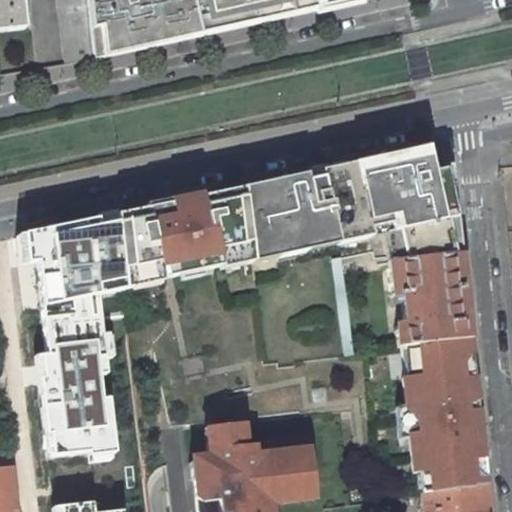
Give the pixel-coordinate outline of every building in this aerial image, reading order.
[(0,0),(0,31),(23,29),(19,0),(0,0)] [(57,0),(64,63),(92,59),(85,0),(57,0)] [(85,0),(92,59),(316,9),(315,3),(329,0),(85,0)] [(316,9),(358,0),(329,0),(315,3),(316,9)] [(240,189),(249,255),(275,249),(277,258),(305,251),(304,243),(334,237),(336,245),(369,238),(367,230),(388,226),(395,262),(458,255),(449,170),(430,174),(424,150),(240,189)] [(249,255),(240,189),(113,218),(121,291),(129,290),(126,278),(157,271),(159,280),(218,267),(216,258),(240,252),(243,264),(250,263),(249,255)] [(86,459),(116,455),(96,296),(121,291),(113,218),(18,238),(21,266),(31,265),(43,355),(31,357),(43,459),(85,454),(86,459)] [(386,263),(395,262),(388,226),(367,230),(369,238),(381,236),(386,263)] [(336,245),(334,237),(304,243),(305,251),(336,245)] [(277,258),(275,249),(249,255),(250,263),(277,258)] [(218,267),(218,270),(243,264),(240,252),(216,258),(218,267)] [(411,347),(468,340),(458,255),(395,262),(386,263),(390,298),(400,297),(401,306),(403,327),(393,328),(396,348),(400,348),(411,347)] [(126,278),(129,290),(160,283),(159,280),(157,271),(126,278)] [(400,297),(390,298),(391,307),(401,306),(400,297)] [(417,474),(420,495),(484,486),(473,387),(468,340),(411,347),(414,377),(403,378),(401,379),(411,474),(417,474)] [(411,347),(400,348),(403,378),(414,377),(411,347)] [(270,511),(269,505),(278,504),(271,444),(244,447),(241,425),(210,428),(211,442),(204,443),(206,455),(196,456),(198,479),(192,479),(194,498),(201,504),(203,504),(215,502),(216,511),(270,511)] [(204,443),(211,442),(210,428),(203,429),(204,443)] [(306,440),(271,444),(278,504),(299,501),(298,493),(313,492),(306,440)] [(131,480),(143,479),(141,460),(128,461),(131,480)] [(15,507),(11,465),(0,466),(0,511),(13,511),(13,507),(15,507)] [(421,511),(486,511),(484,486),(420,495),(421,511)] [(299,501),(314,500),(313,492),(298,493),(299,501)] [(49,509),(49,511),(119,511),(120,511),(115,511),(90,511),(89,502),(49,509)] [(216,511),(215,502),(203,504),(204,511),(216,511)]
